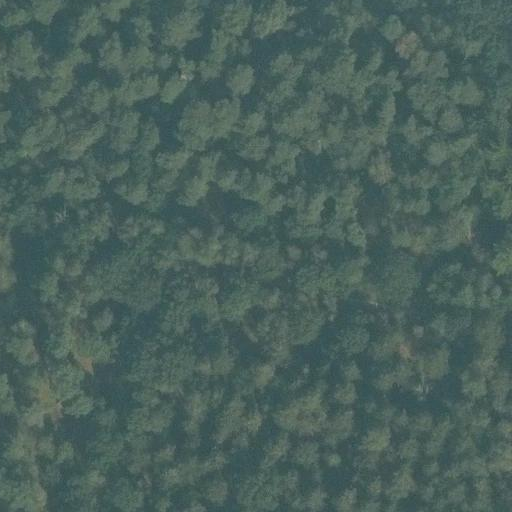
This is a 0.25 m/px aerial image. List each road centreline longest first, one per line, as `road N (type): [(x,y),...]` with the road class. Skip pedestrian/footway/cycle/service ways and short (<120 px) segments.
road 1 (track): [(511,324),(162,260),(104,511)]
road 2 (track): [(162,260),(0,231)]
